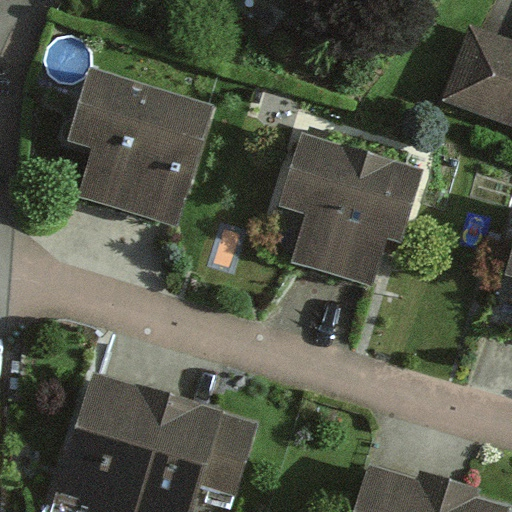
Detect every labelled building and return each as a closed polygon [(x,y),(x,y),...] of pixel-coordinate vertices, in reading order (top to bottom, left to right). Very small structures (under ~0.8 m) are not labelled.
[(455,108),(511,129),(511,50),(481,39),(455,108)] [(86,154),(108,161),(94,208),(188,237),(201,191),(214,195),(235,125),(107,86),(86,154)] [(436,184),(316,149),(295,219),(309,223),(294,273),(378,298),(393,250),(415,256),(436,184)] [(70,511),(211,511),(234,423),(101,390),(70,511)] [(368,511),(511,511),(511,508),(379,474),(368,511)]
